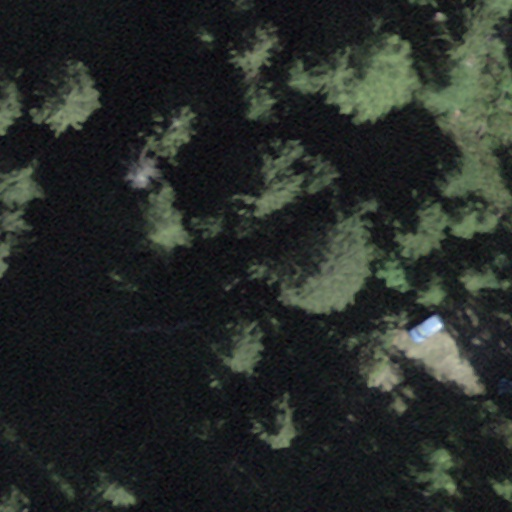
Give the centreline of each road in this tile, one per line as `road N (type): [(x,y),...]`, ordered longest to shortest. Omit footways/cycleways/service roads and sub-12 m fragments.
road 1 (track): [(481,386),(492,369),(492,344),(477,328),(447,324),(404,348),(333,443),(309,511)]
road 2 (track): [(356,511),(374,458),(407,415),(435,396),(481,386)]
